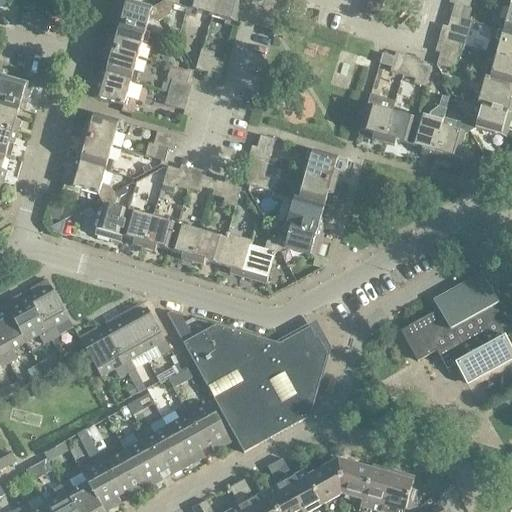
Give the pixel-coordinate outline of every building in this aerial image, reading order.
[(163,0),(162,4),(157,6),(164,20),(170,16),(173,6),(186,10),(187,11),(190,0),(163,0)] [(190,0),(187,11),(186,10),(185,15),(196,18),(197,13),(211,18),(216,0),(190,0)] [(216,0),(211,18),(226,22),(224,27),(235,30),(244,0),(243,0),(216,0)] [(379,19),(384,0),(369,0),(365,15),(379,19)] [(115,26),(120,28),(120,27),(145,34),(145,33),(149,20),(159,22),(164,20),(157,6),(152,9),(122,1),(115,26)] [(454,5),(451,17),(461,20),(464,8),(454,5)] [(511,8),(507,23),(502,22),(499,31),(511,35),(511,8)] [(461,20),(451,17),(447,29),(458,32),(461,20)] [(120,27),(120,28),(116,40),(111,38),(108,50),(138,58),(142,44),(147,45),(150,35),(145,33),(145,34),(120,27)] [(511,35),(499,31),(496,41),(501,43),(497,57),(511,61),(511,35)] [(464,48),(439,41),(435,53),(440,54),(440,53),(450,56),(461,59),(464,48)] [(138,58),(108,50),(105,61),(110,62),(106,75),(131,83),(135,84),(138,74),(133,73),(138,58)] [(202,51),(199,60),(211,64),(214,54),(202,51)] [(440,53),(440,54),(437,66),(447,69),(450,56),(440,53)] [(395,58),(383,55),(380,65),(392,69),(395,58)] [(461,59),(450,56),(447,69),(457,72),(461,59)] [(511,61),(497,57),(493,71),(488,70),(485,80),(511,87),(511,61)] [(211,64),(199,60),(196,70),(208,74),(211,64)] [(419,65),(417,75),(429,79),(432,69),(419,65)] [(167,80),(170,81),(177,83),(181,71),(171,68),(167,80)] [(3,72),(0,70),(0,103),(19,109),(19,110),(24,111),(31,86),(2,77),(3,72)] [(190,74),(181,71),(177,83),(187,86),(190,74)] [(101,73),(94,99),(123,107),(122,113),(132,116),(136,102),(126,99),(131,83),(106,75),(101,73)] [(429,79),(417,75),(414,85),(426,89),(429,79)] [(511,100),(511,87),(485,80),(478,105),(483,106),(511,114),(511,101),(511,102),(511,100)] [(187,86),(177,83),(170,81),(163,106),(183,112),(189,91),(186,90),(187,86)] [(0,130),(17,135),(20,124),(15,123),(19,110),(19,109),(0,103),(0,130)] [(379,106),(369,103),(359,137),(383,144),(392,115),(378,111),(379,106)] [(473,104),(470,117),(469,117),(463,120),(470,133),(476,130),(505,139),(511,116),(511,114),(483,106),(478,105),(473,104)] [(430,115),(428,120),(418,117),(409,147),(422,151),(421,155),(432,158),(441,129),(443,124),(444,120),(447,110),(438,108),(430,115)] [(407,119),(392,115),(383,144),(395,148),(396,143),(409,147),(418,117),(408,114),(407,119)] [(124,124),(95,115),(91,129),(86,128),(83,138),(113,147),(117,133),(121,134),(124,124)] [(458,124),(444,120),(443,124),(441,129),(432,158),(457,166),(465,136),(470,133),(463,120),(458,123),(458,124)] [(13,146),(17,135),(0,130),(0,155),(5,157),(10,159),(13,146)] [(260,136),(257,149),(267,152),(270,139),(260,136)] [(113,147),(83,138),(80,150),(85,151),(81,163),(81,164),(106,172),(105,172),(110,173),(113,163),(108,161),(113,147)] [(145,157),(155,159),(159,147),(149,144),(145,157)] [(169,150),(159,147),(155,159),(165,162),(169,150)] [(338,159),(308,150),(305,161),(310,162),(306,177),(336,185),(339,174),(334,173),(338,159)] [(98,196),(101,201),(114,194),(111,188),(101,186),(105,172),(106,172),(81,164),(81,163),(76,162),(69,188),(98,196)] [(149,166),(142,169),(145,174),(151,171),(149,166)] [(182,166),(180,171),(181,171),(178,181),(177,186),(188,190),(194,170),(182,166)] [(168,168),(167,171),(165,178),(178,181),(181,171),(180,171),(168,168)] [(207,174),(194,170),(188,190),(201,193),(202,188),(205,178),(205,179),(207,174)] [(250,174),(246,186),(256,188),(260,176),(250,174)] [(270,179),(260,176),(256,188),(266,191),(270,179)] [(217,177),(216,182),(217,182),(214,192),(213,191),(212,196),(224,200),(228,185),(230,180),(217,177)] [(336,185),(306,177),(302,191),(297,190),(295,199),(324,208),(328,195),(333,196),(336,185)] [(178,181),(165,178),(163,187),(175,191),(177,186),(178,181)] [(202,188),(213,191),(214,192),(217,182),(216,182),(205,179),(205,178),(202,188)] [(241,189),(228,185),(224,200),(222,205),(235,209),(241,189)] [(117,199),(114,194),(101,201),(104,206),(95,236),(121,244),(122,239),(121,239),(128,213),(114,209),(117,199)] [(324,208),(295,199),(288,225),(292,226),(292,225),(322,234),(325,223),(320,221),(324,208)] [(129,208),(128,213),(121,239),(122,239),(135,243),(133,247),(144,250),(153,221),(152,220),(138,216),(140,211),(129,208)] [(51,212),(49,220),(58,223),(61,215),(51,212)] [(153,215),(152,220),(153,221),(144,250),(156,253),(157,249),(169,253),(178,223),(169,220),(153,215)] [(64,223),(50,231),(52,235),(61,237),(65,224),(64,223)] [(188,226),(178,223),(169,253),(183,256),(182,261),(192,264),(201,235),(187,231),(188,226)] [(292,225),(292,226),(288,240),(278,237),(272,240),(279,253),(285,250),(315,258),(322,234),(292,225)] [(216,239),(201,235),(192,264),(204,267),(205,262),(218,266),(227,237),(217,234),(216,239)] [(251,244),(227,237),(218,266),(231,270),(230,275),(241,278),(250,249),(251,244)] [(279,253),(272,240),(267,243),(264,253),(250,249),(241,278),(266,285),(275,256),(279,253)] [(498,304),(482,276),(434,302),(439,312),(401,332),(417,362),(440,350),(444,357),(441,359),(447,371),(456,366),(467,385),(511,359),(511,351),(505,339),(511,334),(511,305),(508,298),(498,304)] [(68,319),(47,281),(30,291),(34,298),(30,301),(51,341),(59,336),(54,327),(68,319)] [(21,296),(4,305),(25,343),(38,336),(43,345),(51,341),(30,301),(25,304),(21,296)] [(25,343),(4,305),(0,307),(0,346),(9,364),(17,359),(12,350),(25,343)] [(142,314),(138,307),(122,316),(142,353),(155,346),(161,355),(170,350),(147,311),(142,314)] [(170,313),(167,315),(183,345),(244,454),(310,418),(308,414),(311,412),(327,359),(329,358),(318,338),(316,339),(310,329),(276,347),(275,344),(216,327),(193,339),(181,316),(170,313)] [(142,353),(122,316),(105,325),(110,332),(105,335),(127,374),(135,370),(129,360),(142,353)] [(79,340),(87,353),(100,377),(113,369),(119,379),(127,374),(105,335),(100,337),(96,330),(79,340)] [(0,366),(1,368),(9,364),(0,346),(0,366)] [(47,360),(37,365),(43,376),(53,371),(47,360)] [(177,364),(171,367),(176,375),(182,372),(177,364)] [(37,365),(28,370),(34,382),(43,377),(43,376),(37,365)] [(178,376),(168,381),(173,389),(183,384),(178,376)] [(19,382),(0,392),(0,396),(2,400),(22,388),(19,382)] [(134,386),(127,390),(131,397),(138,394),(134,386)] [(137,399),(126,404),(132,414),(142,409),(137,399)] [(191,403),(183,408),(205,447),(210,445),(214,452),(231,443),(210,405),(196,413),(191,403)] [(205,447),(183,408),(175,412),(181,422),(168,429),(189,467),(205,458),(201,450),(205,447)] [(149,426),(141,431),(163,471),(168,468),(172,476),(189,467),(168,429),(155,436),(149,426)] [(86,431),(78,435),(84,447),(92,443),(86,431)] [(163,471),(141,431),(133,436),(138,445),(125,452),(147,490),(163,481),(159,473),(163,471)] [(64,443),(57,447),(61,455),(68,451),(64,443)] [(107,450),(99,454),(122,494),(126,492),(130,499),(147,490),(125,452),(112,459),(107,450)] [(122,494),(99,454),(91,459),(96,468),(83,476),(87,485),(88,484),(103,511),(107,511),(121,504),(117,497),(122,494)] [(16,462),(12,455),(3,460),(7,467),(16,462)] [(283,460),(275,464),(282,476),(289,471),(283,460)] [(342,496),(338,461),(308,478),(323,506),(342,496)] [(371,471),(338,461),(342,496),(362,502),(363,502),(372,471),(371,471)] [(282,476),(275,464),(268,468),(274,480),(282,476)] [(372,467),(371,471),(372,471),(363,502),(362,502),(360,508),(373,511),(382,511),(393,473),(372,467)] [(305,472),(285,483),(301,511),(312,511),(323,506),(308,478),(305,472)] [(415,479),(393,473),(382,511),(419,511),(408,503),(415,479)] [(69,481),(61,486),(75,511),(103,511),(88,484),(87,485),(75,492),(69,481)] [(244,481),(237,485),(244,497),(251,493),(244,481)] [(301,511),(285,483),(266,494),(276,511),(301,511)] [(5,484),(0,486),(0,498),(10,493),(5,484)] [(244,497),(237,485),(229,489),(236,501),(244,497)] [(75,511),(61,486),(53,490),(59,500),(46,508),(48,511),(75,511)] [(276,511),(266,494),(247,504),(251,511),(276,511)] [(212,511),(207,502),(199,506),(202,511),(212,511)]
